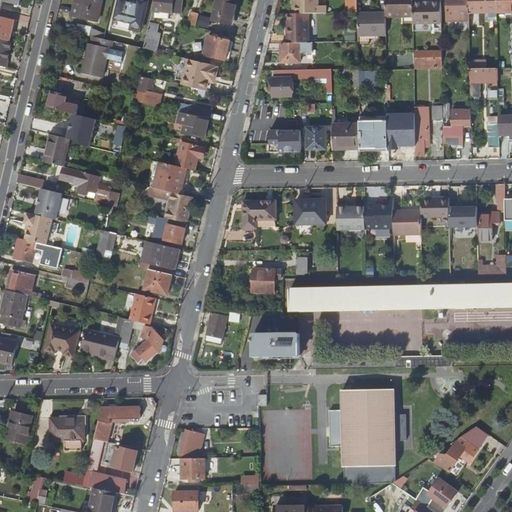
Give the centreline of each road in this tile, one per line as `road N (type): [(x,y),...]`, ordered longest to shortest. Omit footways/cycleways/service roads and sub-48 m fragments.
road 1 (residential): [(225,177),(511,172)]
road 2 (residential): [(175,385),(225,177)]
road 3 (residential): [(0,198),(47,0)]
road 4 (residential): [(225,177),(266,0)]
road 5 (residential): [(0,387),(175,385)]
road 6 (residential): [(175,385),(145,511)]
